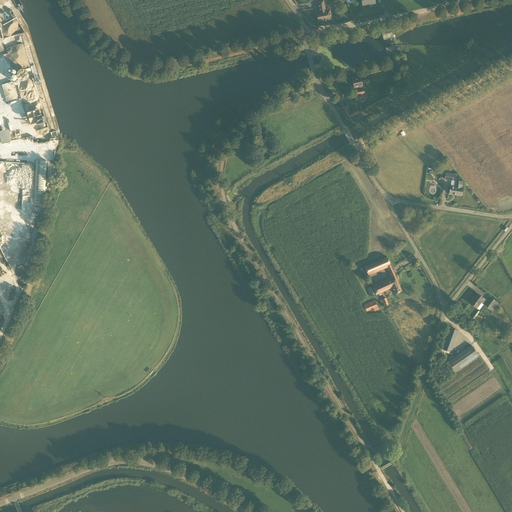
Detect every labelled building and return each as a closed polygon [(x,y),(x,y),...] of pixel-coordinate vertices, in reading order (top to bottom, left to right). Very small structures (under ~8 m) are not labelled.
[(320,0),(317,1),(317,2),(320,13),(317,13),(319,21),(327,20),(327,21),(332,20),(330,9),(325,10),(323,0),(322,1),(322,0),(320,0)] [(364,93),(362,83),(361,78),(352,80),(354,88),(357,87),(358,91),(356,91),(357,95),(364,93)] [(3,88),(7,101),(17,98),(12,82),(8,83),(2,85),(3,88)] [(346,120),(359,112),(357,108),(349,112),(347,109),(349,107),(347,104),(345,106),(340,109),(346,120)] [(41,109),(29,112),(33,124),(46,120),(45,116),(39,118),(38,115),(42,114),(41,109)] [(0,130),(0,136),(1,143),(11,141),(9,129),(0,130)] [(36,159),(33,202),(44,203),(47,160),(36,159)] [(454,187),(450,186),(449,194),(462,196),(463,188),(462,188),(463,181),(455,180),(454,187)] [(387,257),(365,267),(368,276),(386,268),(388,271),(389,270),(390,273),(389,274),(390,277),(380,282),(380,283),(377,284),(377,283),(372,285),(377,295),(392,288),(395,294),(401,291),(387,257)] [(477,308),(480,304),(481,303),(484,300),(477,294),(473,298),(470,303),(478,309),(477,308)] [(386,298),(380,300),(381,304),(384,303),(385,306),(388,305),(387,302),(388,302),(386,298)] [(491,311),(497,304),(490,298),(484,305),(491,311)] [(378,310),(377,307),(374,300),(364,305),(367,311),(374,308),(375,311),(378,310)] [(449,352),(456,335),(457,331),(448,327),(441,349),(449,352)] [(447,362),(454,373),(479,356),(471,345),(447,362)]
